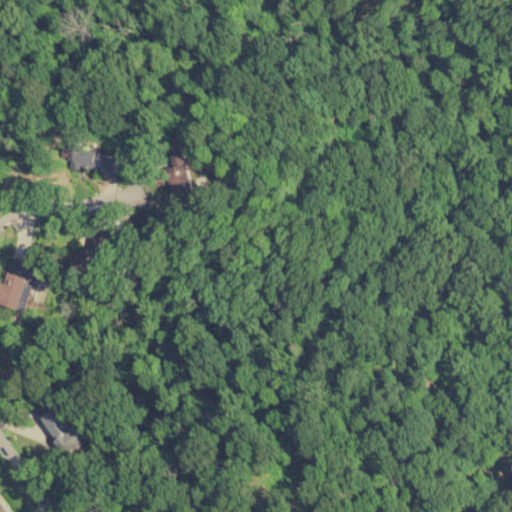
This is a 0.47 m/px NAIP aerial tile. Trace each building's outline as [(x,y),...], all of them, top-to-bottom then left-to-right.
[(63,163),(81,169),(82,165),(115,176),(120,159),(70,142),(63,163)] [(172,155),(175,167),(167,169),(173,199),(195,194),(191,177),(199,175),(195,156),(186,158),(185,152),(172,155)] [(121,246),(104,223),(89,234),(95,243),(75,258),(86,272),(121,246)] [(0,303),(26,310),(38,266),(10,259),(4,282),(0,281),(0,303)] [(65,456),(85,444),(62,405),(42,417),(65,456)] [(9,511),(0,496),(0,511),(9,511)]
